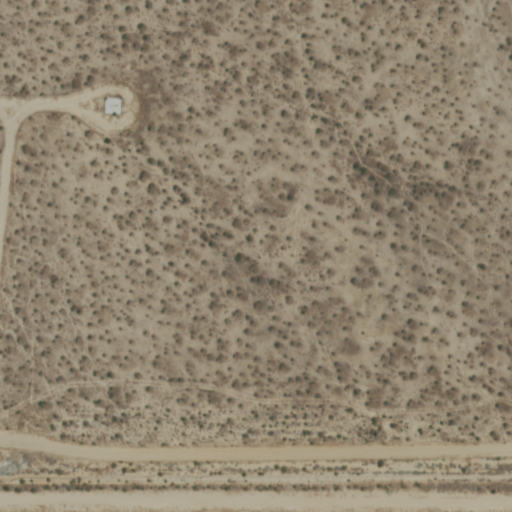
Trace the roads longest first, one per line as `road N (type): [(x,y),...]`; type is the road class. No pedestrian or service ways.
road 1 (track): [(511,452),(106,452),(33,430),(0,430)]
road 2 (track): [(511,504),(0,498)]
